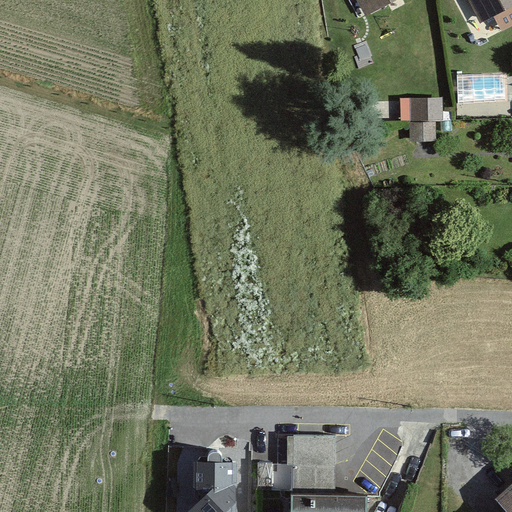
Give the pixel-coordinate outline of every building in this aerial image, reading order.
[(357,0),(366,16),(397,0),(357,0)] [(511,0),(468,0),(481,24),(494,17),(502,31),(511,25),(511,0)] [(443,97),(400,98),(401,121),(443,120),(443,97)] [(410,141),(436,141),(436,122),(410,123),(410,141)] [(336,433),(294,432),(293,487),(336,487),(336,433)] [(227,458),(222,450),(210,450),(193,461),(192,494),(198,501),(186,511),(240,511),(242,459),(227,458)] [(511,511),(511,476),(495,492),(506,504),(497,511),(511,511)] [(291,511),(366,511),(367,487),(336,487),(293,487),(291,487),(291,511)]
